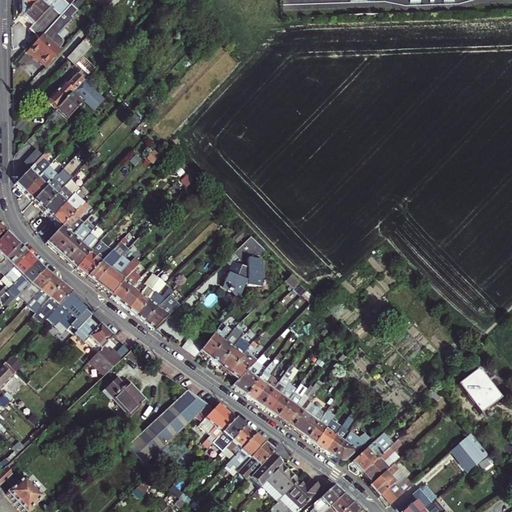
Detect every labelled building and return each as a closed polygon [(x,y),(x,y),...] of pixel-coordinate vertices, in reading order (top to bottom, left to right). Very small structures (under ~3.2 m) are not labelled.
[(20,0),(21,14),(23,16),(37,0),(20,0)] [(37,0),(23,16),(32,25),(29,28),(40,38),(69,6),(62,0),(37,0)] [(40,38),(28,51),(34,58),(36,56),(47,66),(64,48),(62,46),(67,40),(66,38),(59,32),(73,17),(72,16),(77,10),(71,4),(69,6),(40,38)] [(84,41),(67,59),(72,64),(89,46),(84,41)] [(88,76),(81,69),(65,85),(64,84),(48,101),(57,109),(77,87),(84,80),(88,76)] [(77,87),(88,97),(93,92),(85,85),(87,83),(84,80),(77,87)] [(115,87),(107,80),(101,85),(109,93),(115,87)] [(77,87),(57,109),(67,119),(81,105),(85,109),(92,102),(88,97),(77,87)] [(15,184),(23,193),(48,166),(50,164),(46,160),(52,155),(47,150),(30,169),(15,184)] [(42,210),(65,185),(62,182),(68,176),(69,177),(83,161),(76,155),(64,168),(33,201),(42,210)] [(14,171),(15,184),(30,169),(23,162),(14,171)] [(23,193),(33,201),(64,168),(61,165),(54,172),(48,166),(23,193)] [(80,169),(65,185),(42,210),(51,219),(73,195),(68,190),(84,172),(80,169)] [(93,194),(109,176),(106,173),(89,190),(93,194)] [(73,195),(51,219),(60,228),(83,204),(73,195)] [(54,251),(81,224),(83,222),(79,218),(86,211),(85,210),(88,206),(84,202),(83,204),(60,228),(45,244),(54,251)] [(95,284),(114,264),(127,251),(139,238),(154,223),(150,220),(125,246),(119,241),(85,278),(95,284)] [(54,251),(64,260),(90,233),(81,224),(54,251)] [(73,268),(85,278),(119,241),(125,235),(121,231),(113,238),(113,242),(107,248),(100,241),(73,268)] [(0,265),(20,245),(7,232),(0,239),(0,265)] [(64,260),(73,268),(100,241),(90,233),(64,260)] [(143,242),(139,238),(127,251),(131,255),(143,242)] [(230,274),(228,274),(222,286),(228,289),(228,290),(230,293),(232,291),(238,297),(241,294),(244,288),(261,288),(261,279),(264,280),(265,270),(261,269),(262,260),(260,260),(260,257),(257,254),(252,249),(257,244),(251,238),(232,256),(238,262),(229,270),(231,271),(230,274)] [(257,254),(262,249),(257,244),(252,249),(257,254)] [(0,273),(4,278),(28,253),(20,245),(0,265),(0,273)] [(28,253),(4,278),(1,282),(5,286),(0,290),(0,297),(0,298),(7,291),(36,262),(28,253)] [(238,262),(232,256),(223,264),(229,270),(238,262)] [(95,284),(109,295),(136,267),(139,264),(134,259),(122,270),(114,264),(95,284)] [(36,262),(7,291),(11,296),(3,305),(6,309),(18,296),(44,269),(36,262)] [(156,277),(163,270),(158,265),(149,277),(153,280),(156,277)] [(109,295),(119,302),(128,291),(139,279),(140,277),(136,273),(139,270),(136,267),(109,295)] [(44,269),(18,296),(26,304),(28,302),(53,277),(47,272),(44,269)] [(298,283),(290,276),(285,281),(293,288),(298,283)] [(32,315),(62,283),(53,277),(28,302),(33,308),(28,314),(31,317),(32,315)] [(147,285),(127,309),(137,316),(148,300),(155,292),(158,294),(164,284),(156,277),(153,280),(149,277),(147,279),(152,283),(148,287),(147,285)] [(119,302),(127,309),(147,285),(148,287),(152,283),(147,279),(143,283),(139,279),(128,291),(119,302)] [(73,292),(62,283),(32,315),(41,324),(55,310),(69,295),(73,292)] [(298,283),(293,288),(295,291),(291,295),(297,300),(302,295),(306,291),(298,283)] [(148,300),(137,316),(145,322),(160,304),(170,294),(173,292),(169,287),(160,296),(158,294),(155,292),(148,300)] [(306,291),(302,295),(311,304),(315,300),(306,291)] [(145,322),(155,329),(163,320),(180,305),(170,294),(160,304),(145,322)] [(68,329),(73,335),(75,333),(89,319),(91,316),(69,295),(55,310),(62,316),(66,313),(75,321),(68,329)] [(97,326),(89,319),(75,333),(92,349),(95,346),(100,350),(103,347),(113,337),(100,324),(97,326)] [(199,353),(209,360),(231,332),(221,324),(199,353)] [(218,367),(241,337),(233,331),(231,332),(209,360),(218,367)] [(245,334),(241,337),(218,367),(226,374),(250,345),(254,342),(245,334)] [(245,396),(274,359),(276,357),(272,353),(277,347),(273,343),(257,360),(236,382),(232,386),(245,396)] [(250,345),(226,374),(236,382),(257,360),(250,355),(254,349),(250,345)] [(113,356),(103,347),(100,350),(89,361),(104,376),(121,359),(115,353),(113,356)] [(278,363),(274,359),(245,396),(254,402),(273,375),(270,373),(278,363)] [(0,388),(12,376),(2,366),(0,367),(0,388)] [(291,366),(280,381),(261,407),(269,413),(281,395),(289,384),(298,372),(291,366)] [(305,372),(300,368),(298,372),(289,384),(292,386),(297,379),(299,380),(305,372)] [(477,370),(458,386),(482,415),(501,399),(477,370)] [(280,381),(273,375),(254,402),(261,407),(280,381)] [(126,386),(117,378),(102,392),(110,401),(112,400),(129,418),(147,401),(130,383),(126,386)] [(283,423),(304,395),(302,393),(310,382),(305,378),(294,392),(276,418),(283,423)] [(309,388),(304,395),(283,423),(292,429),(311,404),(309,403),(323,385),(324,384),(319,380),(312,389),(309,388)] [(314,401),(325,386),(323,385),(309,403),(311,404),(314,401)] [(328,389),(325,386),(314,401),(317,403),(328,389)] [(442,395),(434,386),(423,396),(432,405),(442,395)] [(283,397),(281,395),(269,413),(276,418),(294,392),(290,389),(283,397)] [(187,391),(141,434),(125,448),(144,466),(192,421),(195,417),(207,406),(187,391)] [(2,397),(8,403),(13,398),(7,392),(2,397)] [(8,403),(2,397),(0,398),(0,403),(4,408),(8,403)] [(212,410),(200,422),(197,425),(210,436),(202,445),(207,449),(212,444),(213,446),(236,420),(218,404),(212,410)] [(318,409),(311,404),(292,429),(299,434),(318,409)] [(195,417),(200,422),(212,410),(207,406),(195,417)] [(306,439),(324,414),(318,409),(299,434),(306,439)] [(326,411),(324,414),(306,439),(314,445),(332,420),(334,417),(326,411)] [(324,452),(346,421),(341,417),(336,423),(332,420),(314,445),(324,452)] [(349,417),(346,421),(324,452),(332,458),(345,439),(342,436),(353,421),(349,417)] [(236,420),(213,446),(222,453),(245,427),(236,420)] [(255,435),(245,427),(222,453),(231,461),(255,435)] [(335,460),(340,463),(345,462),(373,436),(367,430),(361,436),(354,428),(345,439),(332,458),(335,460)] [(26,449),(41,435),(36,430),(29,438),(24,438),(19,442),(26,449)] [(351,462),(361,473),(388,447),(392,443),(383,433),(351,462)] [(472,433),(450,452),(467,473),(488,455),(472,433)] [(265,444),(255,435),(231,461),(225,467),(234,476),(236,474),(265,444)] [(397,440),(389,448),(393,452),(401,444),(397,440)] [(19,442),(18,442),(12,448),(19,456),(26,449),(19,442)] [(250,478),(274,452),(265,444),(236,474),(245,483),(250,478)] [(361,473),(371,484),(393,464),(399,458),(393,452),(389,448),(388,447),(361,473)] [(250,478),(260,488),(277,469),(273,466),(272,464),(278,458),(279,456),(274,452),(250,478)] [(278,458),(272,464),(273,466),(277,469),(282,464),(283,463),(278,458)] [(0,473),(0,474),(11,464),(5,459),(0,463),(0,473)] [(0,474),(0,473),(0,486),(13,475),(10,471),(16,465),(13,461),(11,464),(0,474)] [(277,503),(279,500),(299,479),(282,464),(277,469),(260,488),(277,503)] [(390,479),(399,470),(393,464),(371,484),(368,486),(378,498),(382,494),(391,504),(412,486),(403,475),(393,484),(390,479)] [(28,511),(43,498),(23,477),(6,494),(23,511),(28,511)] [(299,479),(279,500),(291,511),(297,511),(320,489),(310,480),(305,484),(299,479)] [(183,494),(174,485),(169,490),(178,499),(183,494)] [(326,511),(345,496),(333,486),(313,505),(313,508),(308,511),(326,511)] [(396,511),(397,511),(422,511),(432,503),(420,489),(396,511)] [(432,503),(422,511),(441,511),(439,509),(437,511),(434,508),(445,498),(442,495),(432,503)] [(167,502),(171,506),(177,500),(173,496),(167,502)] [(345,496),(326,511),(343,511),(352,503),(345,496)] [(165,511),(179,511),(186,506),(178,499),(177,500),(171,506),(165,511)] [(216,511),(208,503),(201,511),(202,511),(216,511)] [(343,511),(360,511),(352,503),(343,511)]
